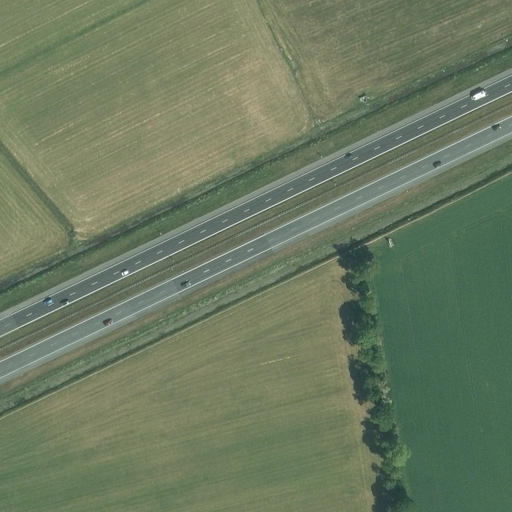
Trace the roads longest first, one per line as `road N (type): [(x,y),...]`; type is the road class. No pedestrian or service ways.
road 1 (motorway): [(0,370),(511,124)]
road 2 (motorway): [(511,83),(0,328)]
